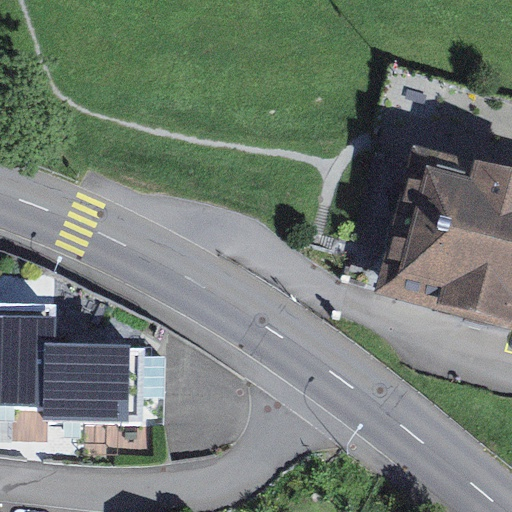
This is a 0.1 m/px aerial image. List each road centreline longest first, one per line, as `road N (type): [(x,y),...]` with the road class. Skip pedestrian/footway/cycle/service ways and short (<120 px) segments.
road 1 (secondary): [(338,376),(150,258),(0,193)]
road 2 (residential): [(0,479),(65,488),(222,486),(260,465),(338,376)]
road 3 (secondary): [(506,511),(338,376)]
